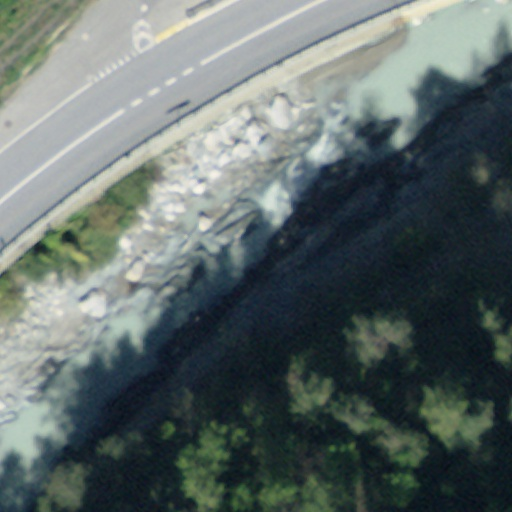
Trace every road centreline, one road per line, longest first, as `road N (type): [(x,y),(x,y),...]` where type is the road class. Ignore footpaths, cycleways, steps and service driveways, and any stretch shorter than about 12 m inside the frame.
road 1 (primary): [(0,203),(158,88)]
road 2 (primary): [(158,88),(319,0)]
